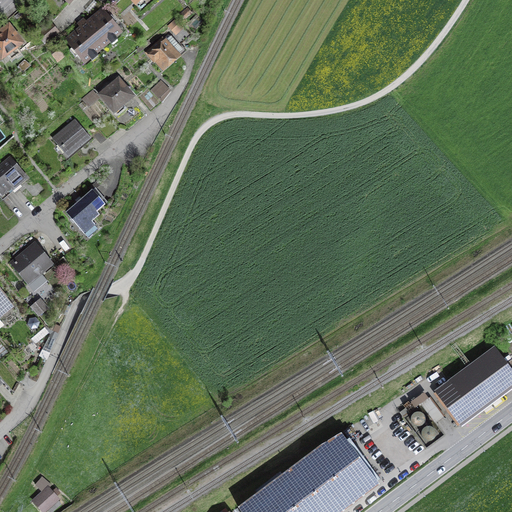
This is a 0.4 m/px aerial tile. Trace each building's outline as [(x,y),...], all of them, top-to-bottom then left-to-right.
[(109,18),(102,11),(87,23),(86,22),(80,27),(81,29),(66,41),(72,49),(70,51),(75,58),(78,56),(84,63),(121,33),(114,25),(117,23),(111,16),(109,18)] [(38,34),(45,43),(58,32),(50,24),(38,34)] [(0,32),(0,56),(2,59),(21,44),(8,26),(0,32)] [(162,39),(145,52),(161,70),(185,49),(172,34),(164,41),(162,39)] [(50,53),(57,62),(68,53),(61,44),(50,53)] [(24,61),(17,67),(19,69),(21,68),(23,72),(30,66),(24,61)] [(100,95),(118,115),(126,108),(123,104),(132,96),(118,80),(100,95)] [(162,102),(171,91),(161,81),(150,91),(162,102)] [(108,116),(96,126),(106,138),(117,128),(108,116)] [(53,139),(67,156),(89,138),(74,121),(53,139)] [(27,178),(10,158),(0,166),(0,196),(11,187),(13,190),(27,178)] [(88,238),(98,229),(91,221),(98,214),(96,212),(104,204),(92,191),(67,213),(88,238)] [(33,244),(10,263),(28,284),(53,264),(46,256),(44,258),(33,244)] [(0,316),(12,307),(3,297),(4,296),(0,291),(3,289),(0,285),(0,316)] [(33,308),(38,314),(45,308),(40,302),(33,308)] [(30,339),(35,344),(49,332),(45,327),(30,339)] [(511,374),(494,350),(438,391),(461,423),(511,384),(511,374)] [(429,398),(422,404),(435,422),(443,417),(429,398)] [(444,435),(435,422),(422,404),(403,417),(426,448),(444,435)] [(238,507),(241,511),(336,511),(377,481),(342,433),(319,447),(238,507)] [(43,492),(33,501),(43,511),(46,510),(48,511),(52,511),(61,504),(57,500),(58,499),(56,496),(59,493),(55,489),(52,492),(48,488),(50,486),(42,477),(35,485),(43,492)]
